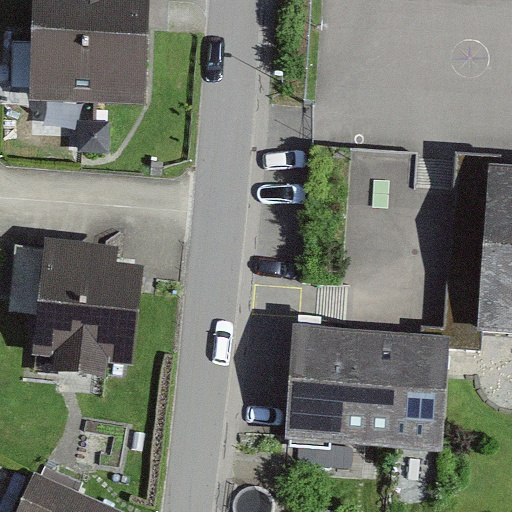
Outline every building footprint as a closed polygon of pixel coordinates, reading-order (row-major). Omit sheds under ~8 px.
[(36,0),(33,94),(128,97),(131,0),(36,0)] [(76,150),(98,151),(99,129),(89,128),(77,128),(76,150)] [(354,134),(352,191),(415,193),(417,135),(354,134)] [(312,284),(336,286),(345,151),(345,150),(305,147),(296,283),(312,284)] [(511,183),(493,182),(483,181),(474,314),(473,330),(476,330),(511,332),(511,183)] [(3,311),(37,315),(44,251),(10,247),(3,311)] [(33,352),(118,361),(127,277),(102,274),(104,257),(44,251),(37,315),(33,352)] [(284,438),(431,448),(437,351),(438,348),(414,346),(291,337),(285,428),(284,438)] [(18,511),(98,511),(32,484),(18,511)]
